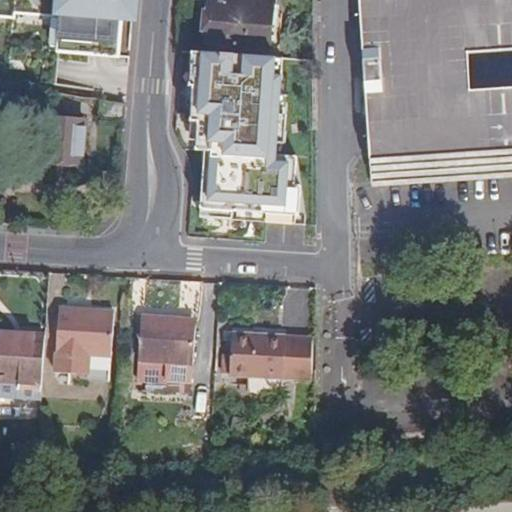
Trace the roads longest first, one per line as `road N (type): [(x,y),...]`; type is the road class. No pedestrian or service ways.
road 1 (residential): [(337,0),(335,268)]
road 2 (tertiary): [(157,0),(147,128),(152,194),(133,243)]
road 3 (residential): [(133,243),(194,258),(335,268)]
road 4 (tertiary): [(133,243),(107,250),(0,246)]
